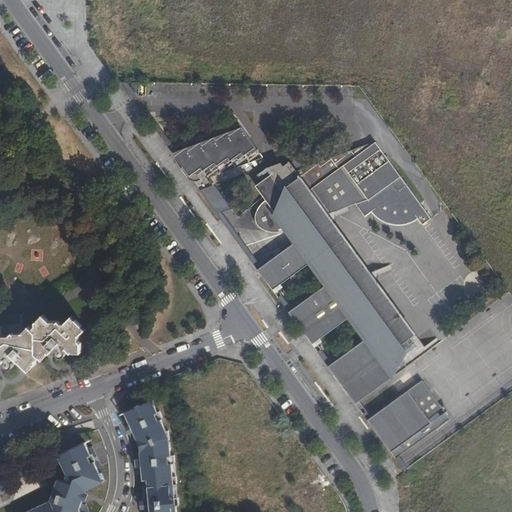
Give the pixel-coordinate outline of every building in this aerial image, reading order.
[(200,140),(198,142),(204,149),(206,148),(209,152),(211,154),(221,147),(224,150),(236,141),(238,144),(248,137),(239,126),(229,133),(227,131),(215,139),(213,136),(202,143),(200,140)] [(261,156),(248,137),(238,144),(236,141),(224,150),(221,147),(211,154),(209,152),(207,153),(210,158),(220,171),(261,156)] [(204,149),(198,142),(198,140),(187,148),(201,168),(206,175),(220,171),(210,158),(207,153),(204,149)] [(328,365),(355,402),(437,342),(434,338),(424,345),(392,301),(389,304),(381,293),(378,295),(370,285),(363,290),(355,280),(365,277),(360,266),(351,253),(333,234),(322,238),(319,229),(322,226),(319,221),(317,223),(315,218),(322,216),(318,210),(323,207),(317,198),(334,186),(336,189),(340,186),(354,204),(363,216),(372,209),(378,215),(386,220),(392,222),(401,221),(409,219),(413,215),(420,223),(427,217),(373,142),(354,156),(350,151),(333,163),(329,158),(318,166),(316,163),(298,176),(288,162),(255,187),(264,200),(258,205),(255,212),(255,218),(257,226),(261,228),(271,231),(279,232),(288,229),(296,240),(258,268),(272,288),(311,261),(327,283),(289,311),(312,342),(350,315),(366,337),(328,365)] [(322,216),(354,204),(340,186),(336,189),(334,186),(317,198),(323,207),(318,210),(322,216)] [(78,335),(86,328),(73,316),(66,322),(60,322),(59,321),(57,321),(56,320),(49,320),(43,314),(38,319),(38,321),(36,321),(36,325),(33,328),(30,325),(24,330),(25,332),(16,332),(14,333),(12,333),(11,335),(1,335),(1,325),(0,325),(0,362),(1,363),(6,359),(7,360),(6,362),(6,366),(8,367),(11,367),(13,365),(13,363),(12,359),(15,356),(29,369),(34,364),(34,363),(36,363),(36,359),(40,356),(43,359),(48,353),(48,352),(50,352),(57,345),(60,348),(58,351),(58,354),(60,356),(63,356),(65,354),(65,352),(64,350),(67,347),(71,351),(73,350),(74,351),(81,351),(81,342),(79,340),(78,335)] [(367,420),(395,458),(449,419),(421,381),(367,420)] [(142,401),(126,409),(131,417),(126,419),(136,440),(141,438),(144,444),(144,452),(140,452),(142,475),(147,475),(147,480),(152,480),(152,489),(148,488),(148,494),(144,494),(145,511),(180,511),(178,483),(174,436),(155,399),(144,405),(142,401)] [(85,489),(90,487),(103,481),(97,469),(101,467),(91,447),(87,448),(84,442),(58,455),(70,480),(69,483),(85,489)] [(85,511),(87,510),(87,508),(85,506),(84,506),(83,505),(78,507),(71,492),(64,495),(55,492),(52,500),(25,511),(85,511)]
